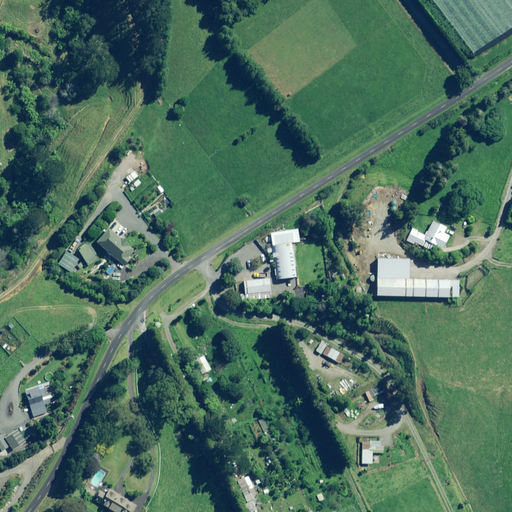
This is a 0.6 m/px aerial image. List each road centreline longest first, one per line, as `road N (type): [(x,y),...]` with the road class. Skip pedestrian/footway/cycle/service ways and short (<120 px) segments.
road 1 (unclassified): [(31,511),(112,349),(151,297),(511,62)]
road 2 (unknown): [(129,321),(135,400),(155,451),(149,491)]
